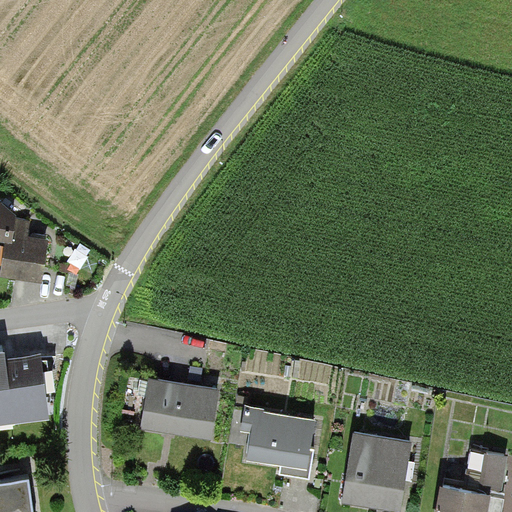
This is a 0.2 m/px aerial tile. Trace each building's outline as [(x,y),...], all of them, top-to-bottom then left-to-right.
[(3,203),(0,202),(0,241),(5,242),(14,243),(17,218),(18,216),(3,203)] [(0,278),(42,283),(48,236),(29,233),(31,220),(17,218),(14,243),(5,242),(0,278)] [(0,423),(53,416),(44,350),(7,355),(5,345),(0,345),(0,423)] [(223,389),(150,378),(142,431),(215,441),(223,389)] [(281,466),(280,474),(308,479),(313,450),(308,449),(313,421),(265,413),(266,409),(244,406),(240,431),(251,433),(247,460),(281,466)] [(411,442),(354,433),(343,502),(400,511),(405,478),(413,479),(415,465),(408,464),(411,442)] [(462,489),(445,486),(439,511),(502,511),(506,492),(504,491),(511,455),(470,447),(462,489)] [(34,511),(29,476),(0,480),(0,511),(34,511)]
